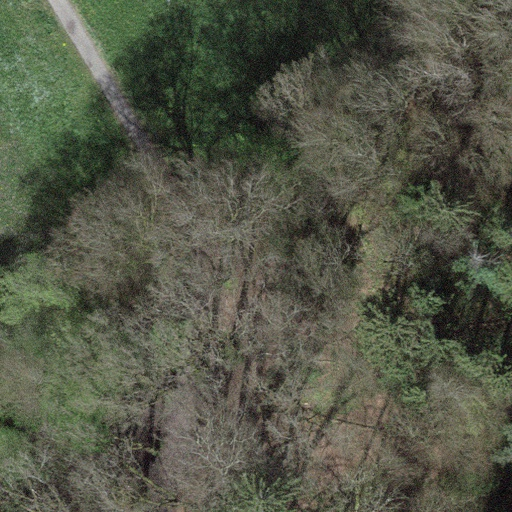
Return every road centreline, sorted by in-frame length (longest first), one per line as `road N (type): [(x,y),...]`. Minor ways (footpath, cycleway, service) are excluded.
road 1 (track): [(174,194),(410,0)]
road 2 (track): [(57,0),(174,194)]
